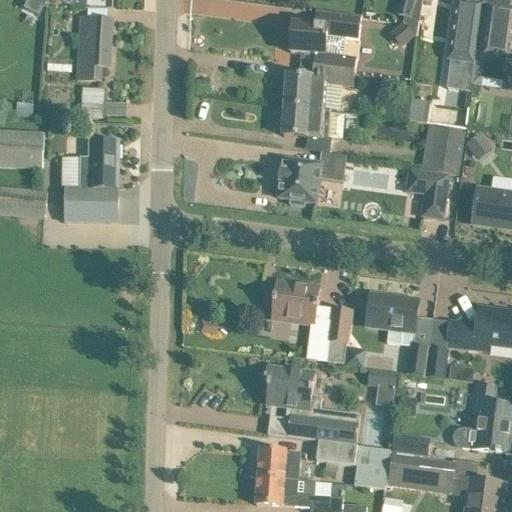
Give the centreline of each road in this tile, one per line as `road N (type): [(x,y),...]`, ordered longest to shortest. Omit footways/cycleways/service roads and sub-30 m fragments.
road 1 (residential): [(511,267),(162,221)]
road 2 (residential): [(153,511),(162,221)]
road 3 (residential): [(162,221),(168,0)]
